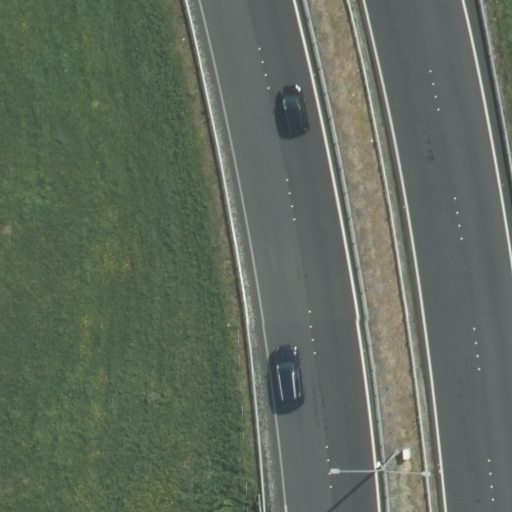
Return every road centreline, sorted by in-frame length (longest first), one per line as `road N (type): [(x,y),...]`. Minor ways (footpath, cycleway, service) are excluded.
road 1 (motorway): [(325,511),(287,228),(241,0)]
road 2 (motorway): [(404,0),(454,260),(487,511)]
